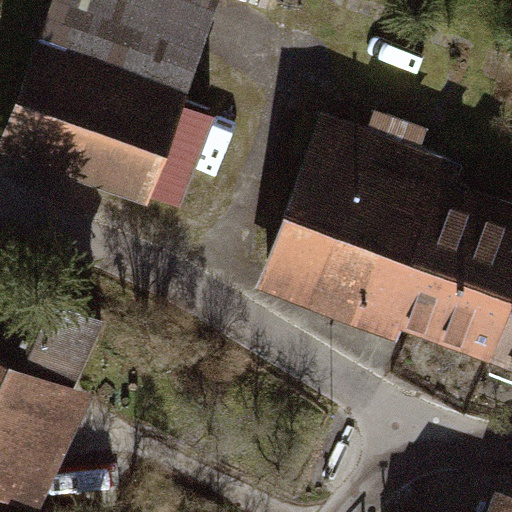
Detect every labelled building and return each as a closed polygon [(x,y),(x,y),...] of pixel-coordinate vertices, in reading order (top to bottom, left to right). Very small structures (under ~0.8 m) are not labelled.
[(54,0),(6,132),(212,208),(225,172),(207,165),(234,92),(200,79),(228,0),(54,0)] [(341,0),(303,0),(296,18),(359,44),(372,13),(341,0)] [(414,310),(506,344),(511,328),(511,183),(469,168),(474,153),(333,101),(267,280),(406,331),(414,310)] [(0,475),(46,497),(104,376),(86,367),(121,295),(20,247),(0,288),(0,475)] [(511,511),(511,470),(505,469),(490,511),(511,511)]
